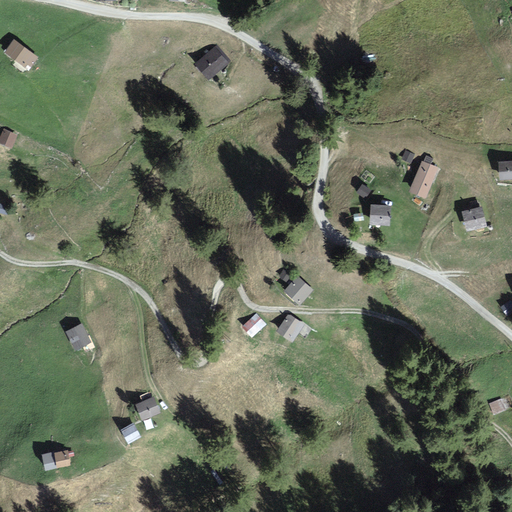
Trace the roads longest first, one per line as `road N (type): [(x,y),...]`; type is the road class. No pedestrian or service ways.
road 1 (track): [(511,444),(466,411),(422,339),(390,318),(254,309),(231,281),(218,287),(207,353),(192,364),(174,350),(158,308),(128,281),(74,262),(18,264),(0,254)]
road 2 (track): [(511,335),(432,274),(324,228),(315,201),(325,115),(304,75),(212,20),(60,0)]
road 3 (track): [(244,511),(217,454),(153,390),(141,308),(128,281)]
road 4 (track): [(358,0),(352,48),(342,61),(343,140),(323,175)]
